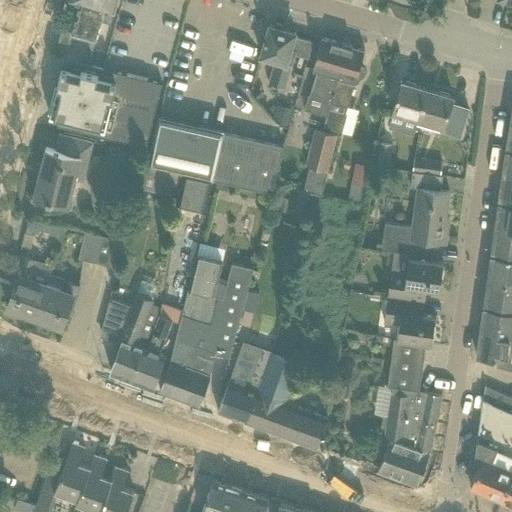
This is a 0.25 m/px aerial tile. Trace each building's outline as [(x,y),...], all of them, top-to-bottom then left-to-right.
[(82,39),(93,0),(70,0),(80,3),(72,31),(62,28),(55,54),(88,64),(94,43),(82,39)] [(112,16),(116,0),(93,0),(82,39),(94,43),(100,20),(107,21),(110,20),(112,16)] [(269,24),(260,55),(261,55),(275,59),(268,81),(285,86),(290,69),(296,50),(290,48),(295,31),(283,28),(282,24),(276,22),(273,25),(269,24)] [(339,57),(343,43),(322,37),(313,68),(317,69),(309,95),(331,101),(339,75),(338,75),(343,58),(339,57)] [(351,95),(355,79),(359,79),(363,77),(364,74),(365,70),(363,66),(360,65),(364,49),(343,43),(339,57),(343,58),(338,75),(339,75),(331,101),(324,126),(337,130),(343,112),(345,113),(351,95)] [(156,106),(161,83),(141,78),(142,76),(131,73),(131,75),(112,71),(111,77),(72,67),(71,71),(61,68),(56,86),(61,87),(54,115),(49,114),(49,115),(59,118),(57,125),(145,148),(156,106)] [(418,119),(427,88),(402,81),(392,112),(418,119)] [(427,88),(418,119),(424,121),(442,127),(441,130),(460,135),(468,108),(451,103),(453,96),(427,88)] [(154,135),(147,165),(182,173),(179,189),(178,194),(175,204),(207,211),(214,180),(229,183),(247,187),(270,192),(273,193),(279,166),(284,146),(224,132),(224,130),(158,115),(154,135)] [(328,171),(337,134),(315,129),(306,165),(309,166),(328,171)] [(92,143),(88,141),(59,134),(55,149),(45,147),(33,197),(69,206),(76,179),(82,181),(92,143)] [(379,142),(376,166),(390,167),(393,143),(379,142)] [(511,150),(506,150),(502,174),(511,175),(511,150)] [(415,157),(413,171),(440,175),(442,161),(415,157)] [(147,165),(142,189),(172,195),(173,193),(178,194),(179,189),(182,173),(147,165)] [(322,191),(328,171),(309,166),(304,186),(322,191)] [(385,221),(381,249),(417,254),(436,257),(439,243),(442,243),(443,234),(447,235),(449,217),(446,217),(449,191),(440,190),(442,175),(440,175),(413,171),(412,171),(410,185),(418,186),(412,225),(385,221)] [(511,175),(502,174),(499,199),(511,200),(511,175)] [(298,189),(294,211),(305,214),(310,191),(298,189)] [(511,204),(498,202),(495,227),(511,229),(511,204)] [(24,232),(33,234),(40,230),(42,222),(27,218),(24,232)] [(118,267),(128,229),(115,225),(112,238),(105,264),(118,267)] [(511,229),(495,227),(492,251),(511,254),(511,253),(511,229)] [(105,264),(112,238),(86,231),(84,235),(100,239),(94,261),(105,264)] [(100,239),(84,235),(79,257),(94,261),(100,239)] [(166,370),(159,389),(191,401),(199,404),(200,401),(206,385),(210,375),(208,375),(217,353),(230,356),(253,268),(232,262),(223,297),(214,295),(224,257),(198,250),(181,315),(170,360),(166,370)] [(34,316),(46,282),(31,277),(36,261),(22,255),(12,282),(15,283),(7,306),(34,316)] [(511,257),(491,255),(488,279),(511,282),(511,257)] [(387,292),(387,295),(424,301),(426,288),(439,290),(443,262),(423,259),(408,257),(406,272),(391,270),(387,292)] [(73,304),(80,285),(65,279),(62,288),(46,282),(34,316),(61,326),(70,303),(73,304)] [(511,282),(488,279),(484,304),(504,306),(511,307),(511,282)] [(109,297),(102,327),(120,333),(118,338),(122,340),(110,370),(131,378),(143,347),(136,344),(139,334),(148,337),(158,310),(158,305),(152,302),(154,299),(136,293),(131,305),(109,297)] [(387,295),(383,321),(399,324),(397,338),(426,342),(431,343),(435,315),(422,314),(424,301),(387,295)] [(511,311),(503,309),(484,307),(480,331),(511,336),(511,311)] [(159,352),(171,320),(159,316),(147,348),(143,347),(131,378),(153,386),(165,355),(159,352)] [(511,336),(480,331),(477,355),(492,358),(490,364),(509,369),(511,353),(511,336)] [(429,452),(440,401),(442,394),(419,389),(426,342),(397,338),(395,338),(388,386),(383,415),(381,426),(386,430),(385,435),(382,442),(387,444),(377,469),(414,483),(419,481),(429,452)] [(221,401),(218,411),(244,421),(255,391),(257,391),(272,351),(244,341),(229,381),(225,392),(221,401)] [(295,391),(297,386),(292,385),(301,362),(272,351),(257,391),(255,391),(244,421),(316,447),(327,417),(286,402),(290,390),(295,391)] [(511,411),(511,401),(510,396),(486,386),(487,384),(485,384),(483,398),(511,411)] [(500,498),(511,471),(511,411),(483,398),(475,454),(482,457),(470,485),(500,498)] [(36,505),(33,511),(50,511),(58,492),(62,494),(76,499),(77,499),(78,499),(90,465),(89,465),(79,461),(85,445),(72,441),(64,462),(55,459),(47,478),(37,506),(36,505)] [(112,477),(111,477),(101,473),(107,457),(94,453),(89,465),(90,465),(78,499),(77,499),(76,502),(99,511),(100,511),(112,477)] [(116,465),(111,477),(112,477),(100,511),(99,511),(98,511),(125,511),(134,490),(123,486),(129,470),(116,465)] [(511,503),(511,471),(500,498),(511,503)] [(232,511),(240,489),(213,479),(201,511),(232,511)] [(263,511),(268,498),(240,489),(232,511),(263,511)] [(26,511),(32,511),(36,505),(18,498),(14,508),(26,511)] [(314,511),(279,502),(276,511),(314,511)]
